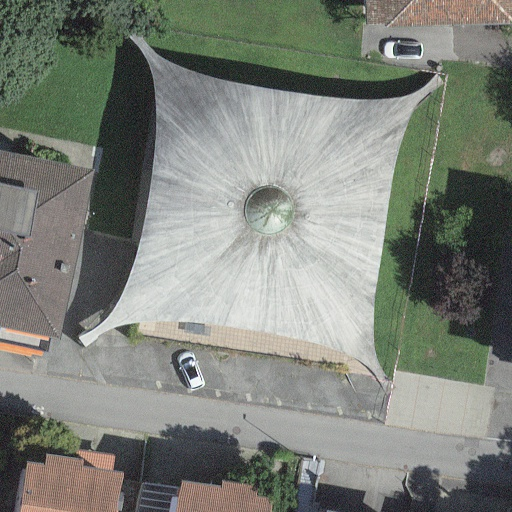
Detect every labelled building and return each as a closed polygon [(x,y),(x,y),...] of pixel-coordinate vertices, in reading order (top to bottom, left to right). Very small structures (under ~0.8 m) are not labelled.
[(511,0),(365,0),(366,36),(511,33),(511,0)] [(161,79),(127,326),(372,360),(407,113),(161,79)] [(96,188),(0,168),(0,330),(63,344),(96,188)] [(42,470),(22,466),(14,511),(118,511),(124,481),(74,473),(75,464),(44,459),(42,470)] [(266,511),(269,501),(175,483),(169,511),(266,511)]
